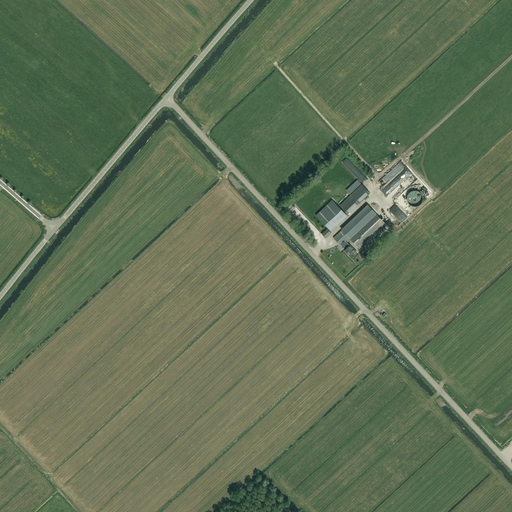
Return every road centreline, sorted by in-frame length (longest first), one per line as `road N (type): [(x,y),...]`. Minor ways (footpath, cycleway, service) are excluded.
road 1 (unclassified): [(511,467),(166,98)]
road 2 (tertiary): [(53,229),(166,98)]
road 3 (tertiary): [(166,98),(250,0)]
